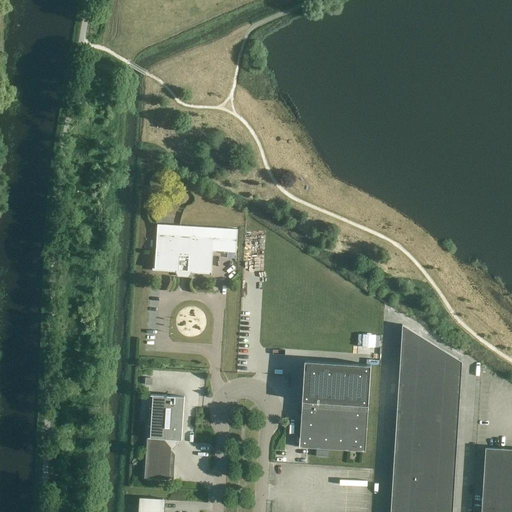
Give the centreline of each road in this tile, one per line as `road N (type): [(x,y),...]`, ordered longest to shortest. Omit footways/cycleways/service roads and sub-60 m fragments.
road 1 (unclassified): [(261,511),(267,400),(246,391),(224,404),(217,511)]
road 2 (unknown): [(214,351),(218,326),(210,310),(167,305),(160,319),(166,343),(199,356)]
